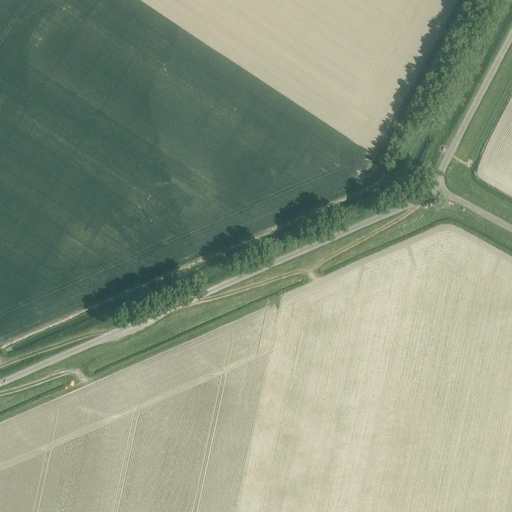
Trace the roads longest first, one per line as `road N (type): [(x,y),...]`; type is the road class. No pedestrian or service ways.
road 1 (unclassified): [(0,386),(402,208),(433,186)]
road 2 (unclassified): [(433,186),(511,35)]
road 3 (track): [(183,305),(308,269),(318,286)]
road 4 (track): [(308,269),(410,214),(422,198)]
road 5 (track): [(2,366),(123,331)]
